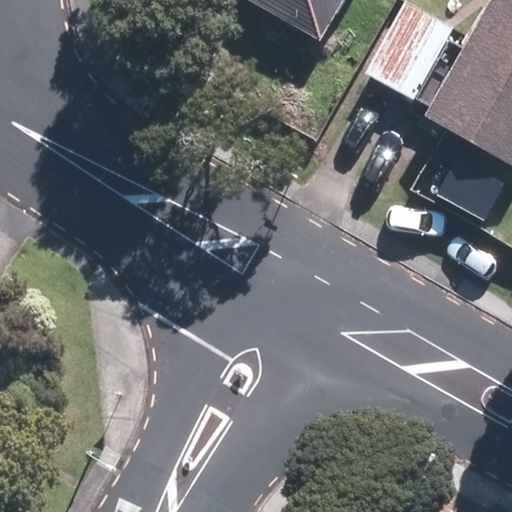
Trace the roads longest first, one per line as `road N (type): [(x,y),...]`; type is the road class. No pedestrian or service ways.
road 1 (residential): [(0,114),(286,285)]
road 2 (residential): [(286,285),(511,412)]
road 3 (residential): [(286,285),(166,511)]
